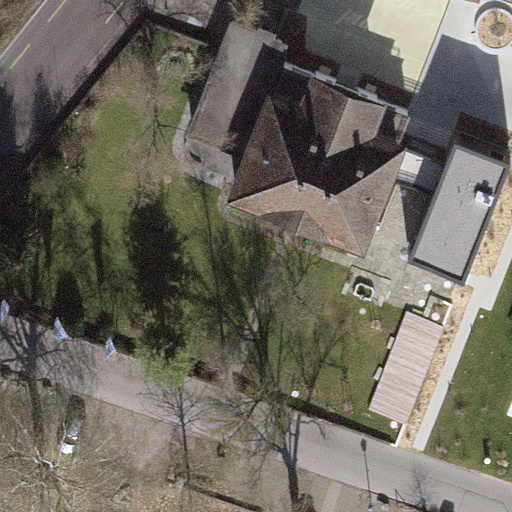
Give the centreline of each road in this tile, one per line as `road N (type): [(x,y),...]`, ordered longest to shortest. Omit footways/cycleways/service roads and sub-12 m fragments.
road 1 (residential): [(511,511),(0,338)]
road 2 (unknown): [(511,63),(366,0)]
road 3 (tertiary): [(97,0),(0,122)]
